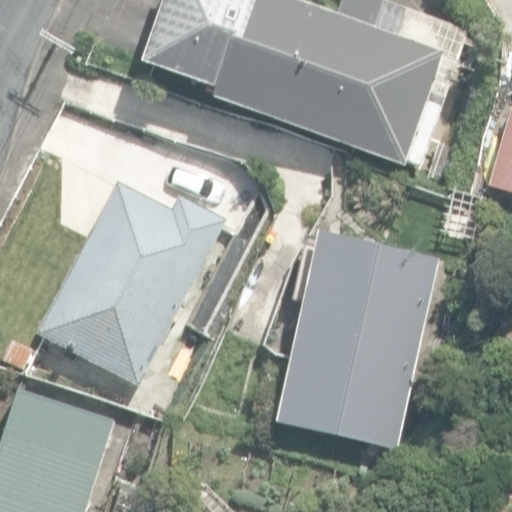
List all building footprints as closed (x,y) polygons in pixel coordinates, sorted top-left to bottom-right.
[(210,95),(404,163),(407,156),(419,160),(466,27),(389,0),(337,0),(335,8),(311,0),(161,0),(141,58),(214,83),(210,95)] [(490,186),(511,192),(511,109),(490,186)] [(40,335),(140,387),(227,221),(190,202),(210,165),(147,132),(126,174),(178,201),(173,210),(120,182),(40,335)] [(278,423),(400,449),(440,261),(318,235),(278,423)] [(24,371),(33,348),(11,339),(2,363),(24,371)] [(0,511),(88,511),(117,422),(20,391),(0,453),(0,511)] [(351,475),(382,486),(392,456),(361,445),(351,475)]
